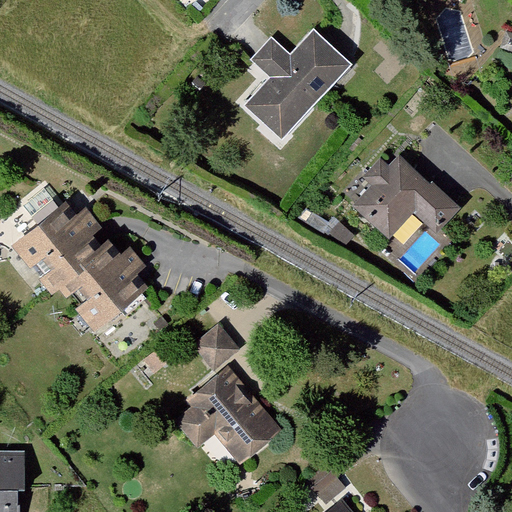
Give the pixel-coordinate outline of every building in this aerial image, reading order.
[(243,107),(279,141),(349,66),(310,30),(287,55),(271,40),(249,63),(267,81),(243,107)] [(511,39),(503,37),(498,55),(511,59),(511,39)] [(379,163),(360,185),(368,192),(351,212),(387,243),(410,216),(436,238),(460,211),(398,158),(388,170),(379,163)] [(57,207),(8,243),(42,289),(51,282),(58,291),(68,284),(76,295),(60,306),(83,337),(153,285),(142,270),(149,265),(127,235),(114,244),(106,233),(90,244),(75,225),(85,218),(79,210),(67,219),(57,207)] [(219,324),(190,349),(211,372),(240,347),(219,324)] [(277,434),(222,372),(185,404),(189,409),(173,423),(197,450),(212,438),(238,468),(277,434)] [(20,456),(0,455),(0,511),(14,511),(14,493),(20,493),(20,456)] [(330,469),(307,488),(323,507),(346,489),(330,469)] [(343,511),(336,503),(325,511),(343,511)]
